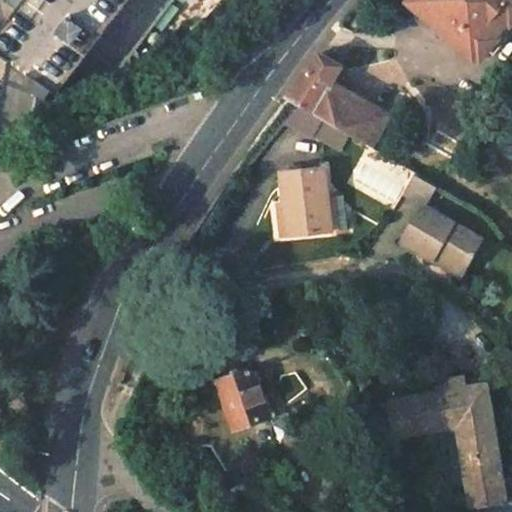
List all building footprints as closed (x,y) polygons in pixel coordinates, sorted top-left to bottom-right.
[(42,0),(0,54),(0,66),(17,82),(19,80),(24,84),(35,92),(44,81),(63,96),(73,85),(80,86),(94,86),(102,85),(115,80),(124,75),(135,64),(144,53),(184,0),(42,0)] [(511,0),(415,0),(475,53),(479,49),(482,52),(496,37),(492,34),(510,14),(511,16),(511,0)] [(287,97),(311,111),(326,85),(342,65),(319,52),(287,97)] [(311,111),(383,154),(388,146),(371,136),(380,118),(326,85),(311,111)] [(325,233),(323,197),(322,167),(279,169),(281,199),(283,235),(325,233)] [(323,197),(325,233),(334,233),(331,196),(323,197)] [(273,199),(274,236),(283,235),(281,199),(273,199)] [(491,244),(432,209),(412,247),(441,264),(444,258),(473,275),(491,244)] [(441,264),(470,281),(473,275),(444,258),(441,264)] [(217,381),(234,429),(270,416),(254,368),(217,381)] [(438,382),(439,392),(391,400),(391,404),(375,406),(378,423),(394,421),(396,431),(466,420),(480,511),(511,511),(511,497),(506,498),(488,384),(465,388),(463,377),(438,382)]
